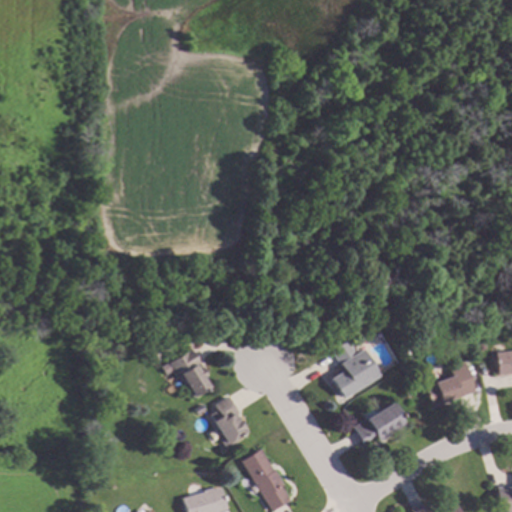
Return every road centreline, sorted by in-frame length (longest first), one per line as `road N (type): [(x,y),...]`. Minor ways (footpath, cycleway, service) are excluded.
road 1 (residential): [(346,511),(456,443),(511,431)]
road 2 (residential): [(353,511),(261,365)]
